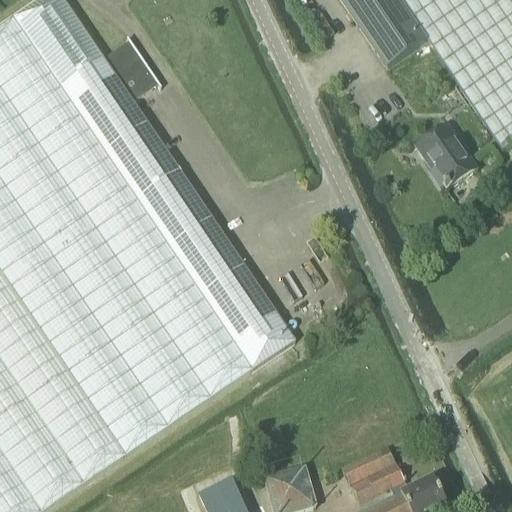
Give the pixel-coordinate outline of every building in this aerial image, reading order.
[(101,63),(58,0),(40,0),(0,27),(0,511),(45,511),(250,374),(293,345),(130,106),(156,89),(159,92),(160,91),(126,41),(125,42),(127,45),(101,63)] [(337,0),(387,72),(427,45),(428,44),(397,0),(337,0)] [(511,147),(511,0),(397,0),(428,44),(427,45),(502,154),(511,147)] [(447,129),(416,150),(433,176),(431,177),(442,194),(476,172),(447,129)] [(449,511),(433,479),(407,491),(387,450),(341,472),(359,508),(390,493),(392,499),(364,511),(449,511)] [(271,511),(315,511),(317,511),(306,469),(263,480),(271,511)] [(245,511),(232,482),(198,498),(204,511),(245,511)]
